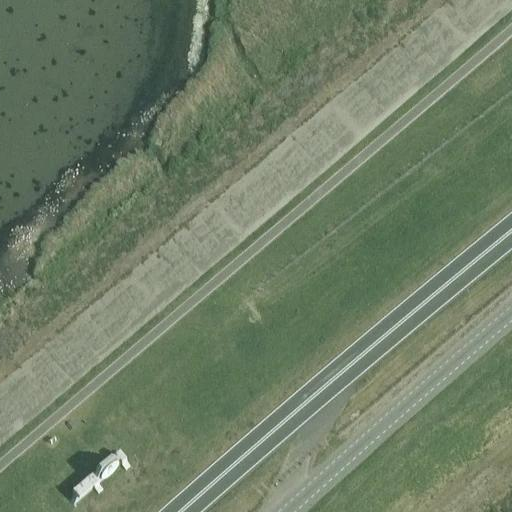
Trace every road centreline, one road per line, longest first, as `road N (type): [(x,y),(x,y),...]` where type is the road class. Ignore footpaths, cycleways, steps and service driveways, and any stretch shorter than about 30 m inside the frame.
road 1 (trunk): [(179,511),(511,232)]
road 2 (tertiary): [(287,511),(511,313)]
